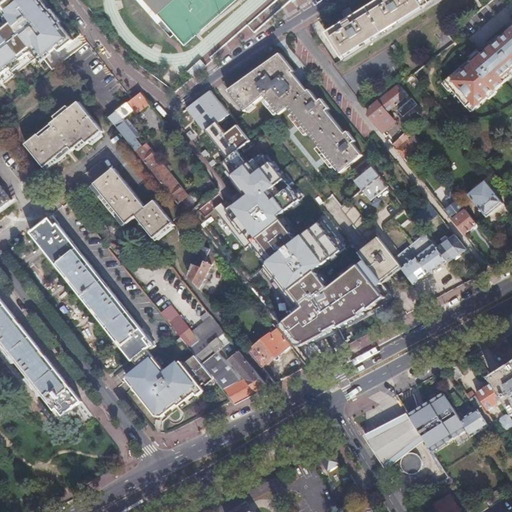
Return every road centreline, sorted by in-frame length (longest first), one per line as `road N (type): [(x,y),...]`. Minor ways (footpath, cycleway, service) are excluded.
road 1 (residential): [(157,466),(0,264)]
road 2 (primary): [(137,511),(332,401)]
road 3 (primary): [(511,283),(321,382)]
road 4 (primary): [(332,401),(511,305)]
road 5 (residential): [(328,0),(173,101)]
road 6 (primary): [(321,382),(157,466)]
road 7 (residential): [(173,101),(123,66),(69,0)]
road 8 (residential): [(401,511),(332,401)]
